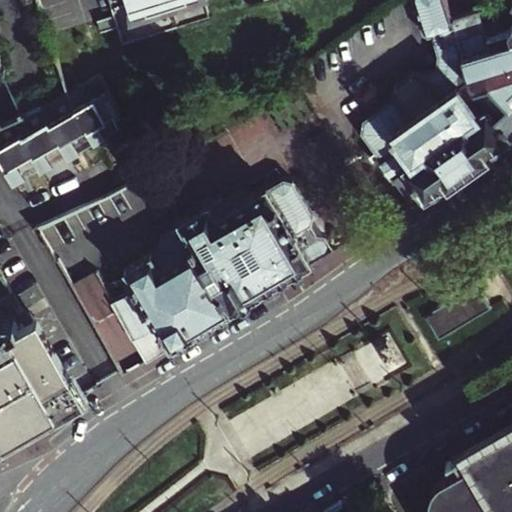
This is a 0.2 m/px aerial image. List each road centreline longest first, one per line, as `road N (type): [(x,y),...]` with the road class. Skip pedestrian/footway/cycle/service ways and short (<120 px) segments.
road 1 (primary): [(511,181),(112,444)]
road 2 (primary): [(284,511),(511,384)]
road 3 (tertiary): [(112,444),(0,490)]
